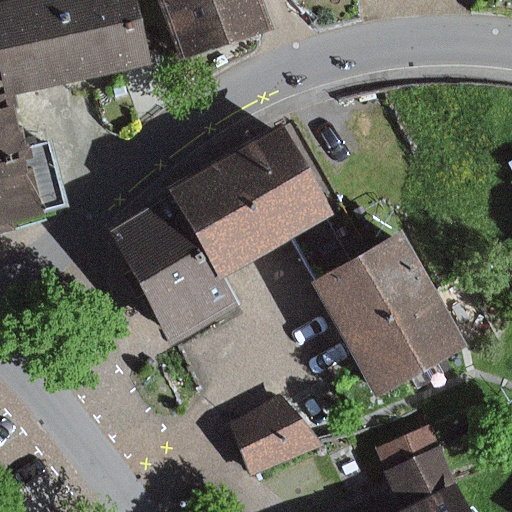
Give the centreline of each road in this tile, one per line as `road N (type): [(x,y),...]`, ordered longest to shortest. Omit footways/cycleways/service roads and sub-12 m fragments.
road 1 (residential): [(298,62),(196,114),(114,187),(0,309)]
road 2 (residential): [(135,511),(0,329)]
road 3 (residential): [(511,42),(419,39),(298,62)]
